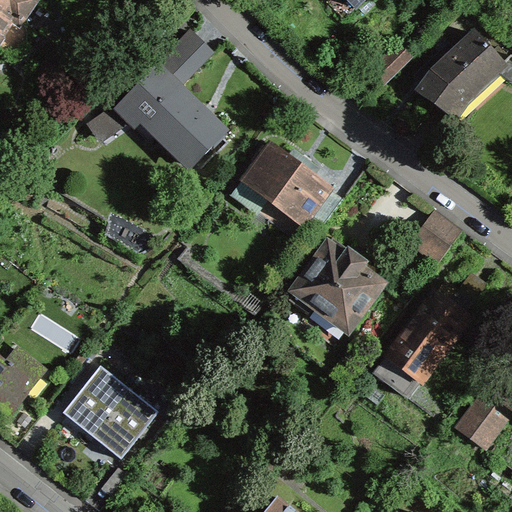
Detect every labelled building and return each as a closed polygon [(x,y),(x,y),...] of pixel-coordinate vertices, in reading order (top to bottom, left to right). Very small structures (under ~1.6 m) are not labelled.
[(0,0),(0,49),(1,50),(7,53),(14,53),(20,50),(25,46),(27,40),(28,33),(25,27),(21,22),(35,0),(34,0),(0,0)] [(194,165),(226,132),(186,93),(179,86),(212,52),(190,31),(173,49),(170,45),(140,76),(144,80),(117,108),(115,106),(114,107),(151,142),(160,132),(194,165)] [(452,117),(465,100),(510,59),(509,58),(499,47),(493,53),(475,34),(456,51),(441,36),(432,44),(439,51),(427,62),(428,63),(420,71),(428,80),(419,92),(424,96),(452,117)] [(411,58),(398,44),(371,71),(373,73),(384,85),(411,58)] [(304,226),(312,215),(324,223),(342,199),(330,190),(331,188),(312,175),(317,168),(294,151),(289,157),(271,143),(243,181),(304,226)] [(436,210),(413,241),(440,260),(462,229),(436,210)] [(314,306),(348,331),(383,284),(375,278),(379,271),(350,250),(349,250),(344,246),(333,238),(293,291),(295,292),(289,300),(308,314),(314,306)] [(450,302),(465,312),(486,284),(471,273),(457,291),(458,291),(450,302)] [(465,312),(450,302),(442,296),(435,290),(375,373),(395,388),(407,373),(420,382),(469,315),(465,312)] [(14,349),(5,361),(0,356),(0,408),(1,408),(11,416),(28,394),(21,388),(37,367),(14,349)] [(64,412),(122,458),(160,411),(102,365),(64,412)] [(458,429),(484,448),(511,410),(511,409),(511,388),(504,399),(489,387),(458,429)] [(295,511),(277,497),(264,511),(295,511)]
